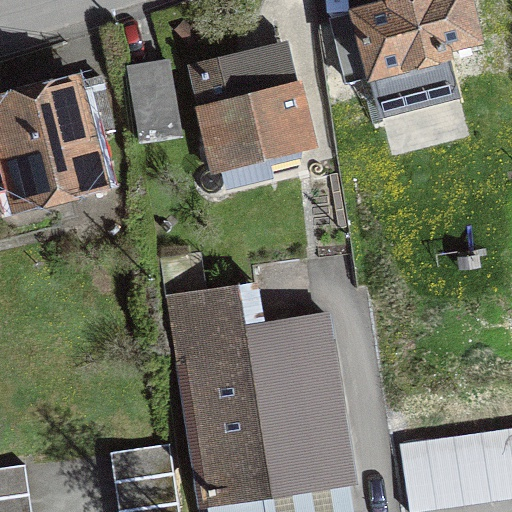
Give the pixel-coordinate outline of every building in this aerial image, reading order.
[(444,47),(476,39),(466,0),(408,0),(331,20),(346,81),(371,74),(380,113),(456,94),(444,47)] [(305,142),(283,50),(197,71),(219,163),(305,142)] [(168,61),(128,68),(140,142),(180,135),(168,61)] [(100,76),(75,83),(88,132),(113,125),(100,76)] [(88,132),(75,83),(74,80),(0,99),(0,163),(5,162),(17,207),(101,185),(88,132)] [(256,284),(174,294),(209,511),(250,511),(246,487),(352,473),(327,315),(263,326),(256,284)] [(511,428),(399,444),(408,511),(411,511),(511,497),(511,428)] [(178,511),(169,443),(110,452),(118,511),(178,511)] [(0,511),(31,511),(24,464),(0,467),(0,511)]
